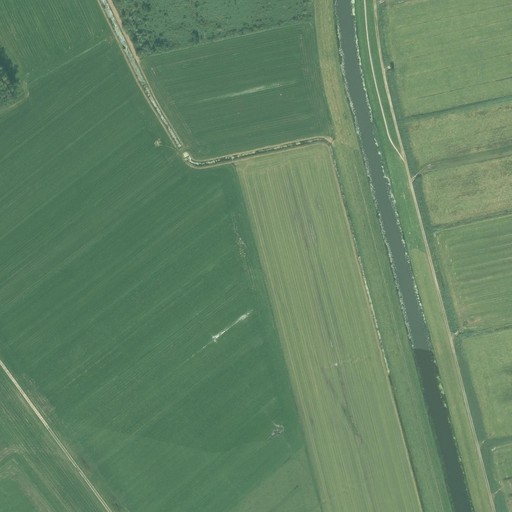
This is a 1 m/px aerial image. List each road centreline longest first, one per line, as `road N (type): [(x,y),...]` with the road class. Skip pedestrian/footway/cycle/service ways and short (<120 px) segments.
road 1 (unclassified): [(494,511),(383,72)]
road 2 (track): [(0,362),(110,511)]
